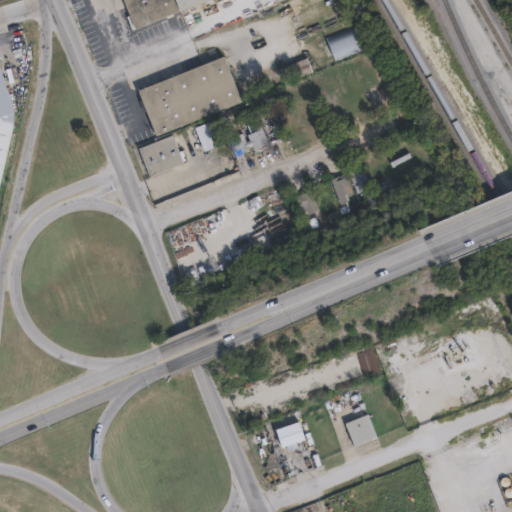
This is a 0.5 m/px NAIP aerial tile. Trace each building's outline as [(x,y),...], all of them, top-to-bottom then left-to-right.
[(205,0),(135,29),(123,0),(205,0)] [(363,48),(335,59),(327,37),(356,27),(363,48)] [(241,101),(155,134),(138,89),(224,56),(241,101)] [(311,70),(284,81),(279,68),(306,57),(311,70)] [(0,68),(15,118),(0,188),(0,68)] [(282,129),(269,134),(262,117),(271,113),(269,109),(274,107),(282,129)] [(222,143),(203,150),(194,127),(213,120),(222,143)] [(266,126),(271,143),(285,138),(280,122),(266,126)] [(260,125),(267,143),(263,144),(264,148),(255,151),(252,144),(248,146),(250,151),(243,153),(244,156),(237,159),(229,141),(236,138),(235,136),(242,133),(245,141),(249,140),(247,134),(254,131),(253,128),(260,125)] [(183,162),(149,176),(138,148),(172,134),(183,162)] [(356,168),(357,171),(363,169),(370,186),(365,189),(364,186),(355,190),(348,171),(356,168)] [(353,193),(347,196),(346,193),(343,194),(346,200),(340,203),(329,179),(344,173),(353,193)] [(319,182),(321,186),(327,183),(333,197),(319,204),(311,185),(319,182)] [(307,190),(316,208),(311,211),(309,208),(306,209),(305,206),(298,209),(292,197),(307,190)] [(308,221),(310,227),(317,225),(315,219),(308,221)] [(375,438),(353,447),(344,424),(366,415),(375,438)] [(296,445),(298,449),(287,452),(285,448),(282,449),(276,430),(278,430),(300,422),(306,441),(305,442),(296,445)]
